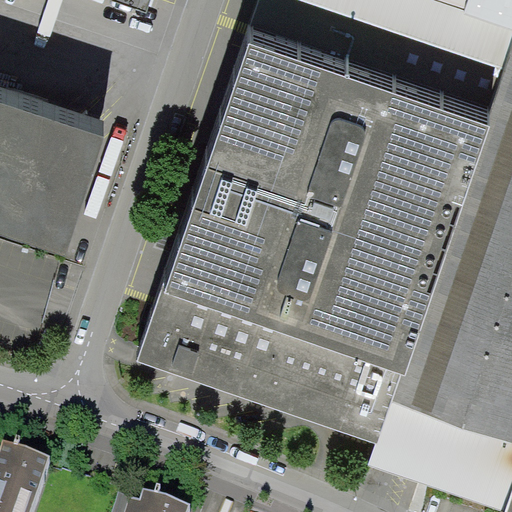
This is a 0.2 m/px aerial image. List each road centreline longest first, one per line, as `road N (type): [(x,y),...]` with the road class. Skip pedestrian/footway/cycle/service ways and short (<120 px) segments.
road 1 (residential): [(62,398),(204,0)]
road 2 (residential): [(62,398),(339,511)]
